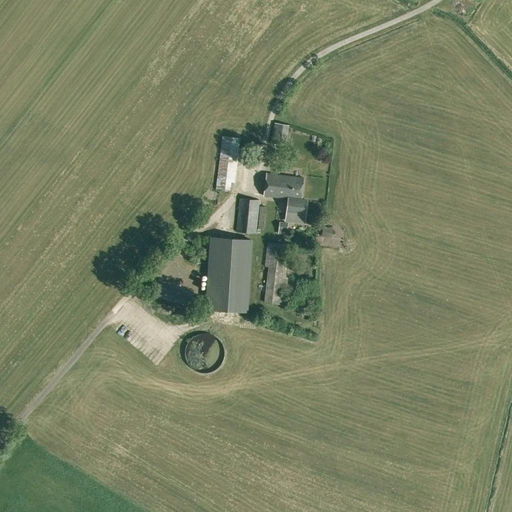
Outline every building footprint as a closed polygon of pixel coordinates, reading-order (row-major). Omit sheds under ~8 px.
[(285,146),(288,126),(275,124),(272,143),(285,146)] [(235,183),(240,139),(223,137),(216,190),(230,192),(232,182),(235,183)] [(304,221),(307,200),(301,200),(304,178),(266,173),(263,195),(288,199),(285,219),(304,221)] [(260,200),(239,199),(236,233),(256,234),(260,200)] [(287,236),(288,223),(280,222),(278,234),(287,236)] [(323,225),(322,235),(332,236),(333,226),(323,225)] [(247,312),(251,241),(212,238),(207,310),(247,312)] [(268,267),(284,270),(287,245),(271,243),(268,267)] [(264,294),(284,295),(284,270),(266,269),(264,294)] [(224,353),(224,352),(224,349),(222,345),(221,342),(219,339),(216,337),(212,334),(209,333),(205,332),(201,333),(198,333),(194,335),(191,337),(188,340),(186,343),(185,346),(184,350),(184,353),(185,358),(186,362),(188,365),(191,367),(195,370),(198,372),(202,372),(206,372),(209,372),(213,370),(217,367),(220,364),(222,361),(223,357),(224,353)]
